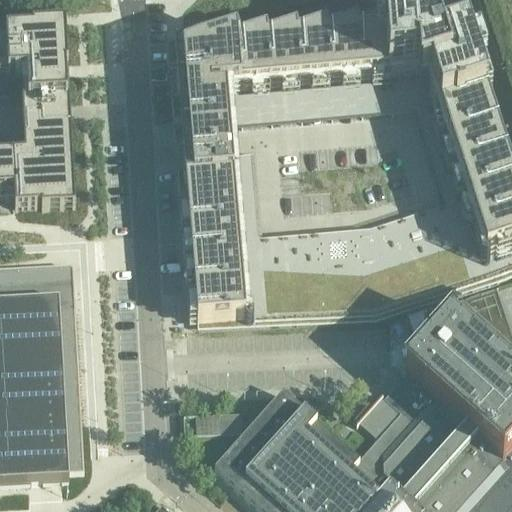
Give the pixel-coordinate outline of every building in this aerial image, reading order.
[(375,326),(511,282),(511,196),(475,76),(472,77),(463,48),(438,56),(429,26),(387,39),(385,33),(357,41),(355,35),(327,44),(325,38),(297,46),(295,40),(267,49),(265,43),(237,51),(235,45),(207,54),(205,48),(174,59),(197,334),(375,326)] [(32,158),(13,159),(16,203),(17,213),(42,212),(42,214),(75,212),(72,162),(67,162),(64,116),(62,68),(66,68),(65,37),(32,39),(32,41),(5,43),(5,45),(7,84),(28,83),(30,117),(32,158)] [(13,159),(0,160),(0,204),(16,203),(13,159)] [(58,308),(0,310),(0,490),(68,487),(68,479),(83,478),(74,315),(59,316),(58,308)] [(382,402),(356,431),(357,432),(360,428),(379,445),(358,469),(283,401),(215,477),(253,511),(511,511),(511,387),(450,333),(451,332),(450,331),(405,381),(406,382),(385,405),(382,402)] [(198,418),(197,436),(230,437),(231,419),(198,418)]
